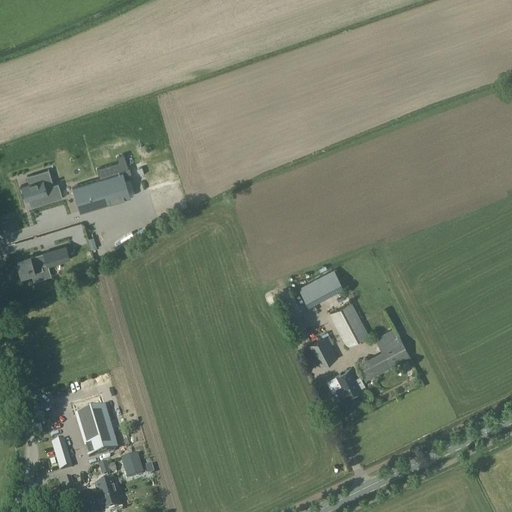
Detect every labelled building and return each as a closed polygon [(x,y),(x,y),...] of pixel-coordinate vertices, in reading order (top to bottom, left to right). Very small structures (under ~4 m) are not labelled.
[(131,178),(124,155),(117,157),(118,162),(96,169),(99,179),(122,172),(124,180),(131,178)] [(31,207),(57,200),(54,192),(55,192),(55,191),(54,191),(53,185),(51,180),(48,170),(49,170),(48,169),(47,170),(48,170),(27,176),(26,176),(26,177),(27,177),(29,183),(21,186),(22,189),(25,201),(28,200),(30,207),(31,207)] [(124,180),(122,172),(99,179),(72,187),(76,199),(80,211),(80,212),(81,211),(92,208),(110,203),(110,202),(123,198),(124,199),(129,197),(124,180)] [(158,184),(167,181),(165,173),(158,174),(159,178),(156,179),(158,184)] [(44,255),(31,259),(17,263),(21,276),(34,273),(35,273),(98,254),(93,236),(42,251),(44,255)] [(326,278),(321,280),(324,289),(330,287),(326,278)] [(351,302),(328,314),(346,347),(368,335),(351,302)] [(337,358),(326,336),(307,346),(319,368),(337,358)] [(378,346),(381,351),(356,364),(365,381),(410,357),(399,336),(378,346)] [(359,377),(356,378),(351,368),(326,381),(332,392),(336,389),(341,400),(362,389),(361,387),(364,386),(359,377)] [(89,458),(116,449),(103,407),(76,415),(89,458)] [(64,440),(51,443),(59,470),(72,467),(64,440)] [(138,451),(122,456),(128,476),(144,471),(138,451)] [(110,474),(106,463),(98,465),(102,477),(110,474)] [(70,477),(59,480),(62,492),(74,490),(70,477)] [(104,511),(119,508),(111,481),(95,486),(97,493),(96,494),(98,501),(99,501),(102,511),(104,511)] [(93,496),(86,498),(91,509),(97,507),(93,496)]
